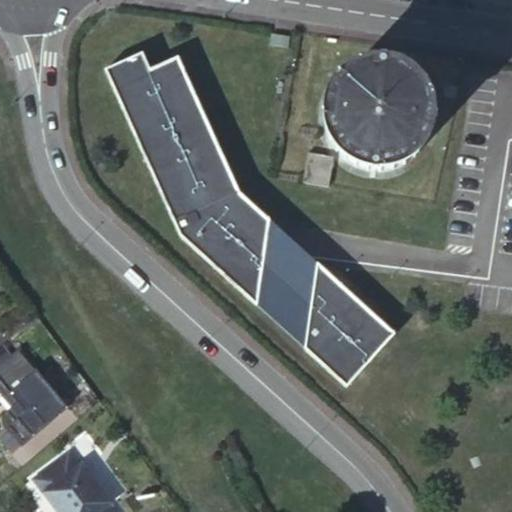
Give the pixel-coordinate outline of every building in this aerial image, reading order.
[(267,35),(266,45),(285,48),(286,38),(267,35)] [(101,80),(177,242),(344,390),(393,335),(236,197),(172,62),(145,75),(139,63),(101,80)] [(417,154),(419,151),(421,146),(425,138),(426,134),(427,126),(427,119),(427,115),(425,107),(423,103),(420,96),(415,89),(409,82),(403,77),(399,75),(390,71),(380,69),(375,69),(368,69),(363,70),(358,71),(350,74),(342,79),(337,83),(333,87),(329,91),(327,96),(324,101),(322,106),(321,111),(320,117),(320,123),(320,129),(321,134),(324,143),(326,148),(331,155),(337,161),(341,165),(346,168),(352,171),(356,173),(363,175),(371,176),(378,175),(384,175),(391,173),(397,170),(402,167),(407,164),(411,160),(417,154)] [(302,185),(328,189),(332,161),(307,157),(302,185)] [(67,407),(21,350),(0,367),(0,381),(18,403),(12,408),(7,412),(15,421),(8,426),(22,444),(67,407)] [(18,403),(0,381),(0,392),(12,408),(18,403)] [(81,469),(71,456),(36,481),(47,496),(53,491),(67,511),(111,511),(109,509),(113,506),(85,466),(81,469)] [(67,511),(53,491),(47,496),(58,511),(67,511)]
